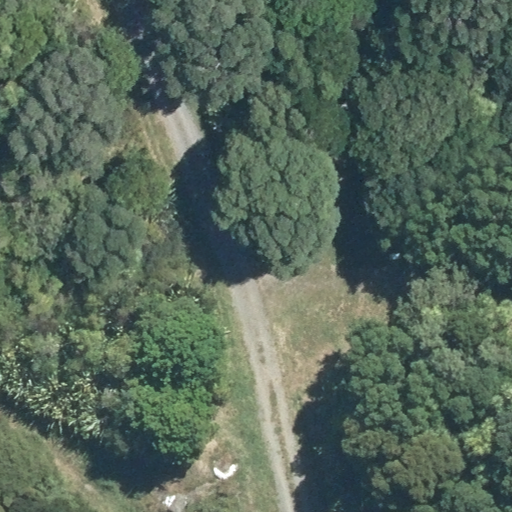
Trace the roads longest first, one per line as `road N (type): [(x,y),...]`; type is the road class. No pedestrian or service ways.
road 1 (track): [(325,511),(267,270),(207,78),(165,0)]
road 2 (track): [(267,270),(359,0)]
road 3 (track): [(511,282),(459,263),(267,270)]
road 4 (track): [(0,384),(102,466),(183,511)]
